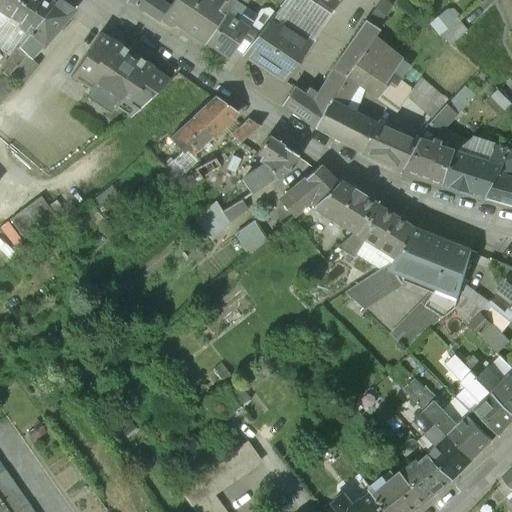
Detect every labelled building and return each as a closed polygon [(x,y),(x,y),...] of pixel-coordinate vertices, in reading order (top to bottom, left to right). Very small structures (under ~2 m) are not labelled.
[(20,0),(0,0),(0,25),(9,18),(20,0)] [(55,4),(47,0),(20,0),(9,18),(18,24),(13,31),(22,36),(24,32),(26,29),(31,32),(54,5),(55,4)] [(129,0),(160,21),(164,15),(168,8),(157,0),(129,0)] [(221,4),(215,0),(173,0),(168,8),(164,15),(205,43),(223,13),(217,9),(221,4)] [(247,29),(235,21),(248,0),(223,0),(221,4),(217,9),(223,13),(205,43),(228,58),(242,38),(247,29)] [(275,14),(250,44),(243,54),(285,83),(327,17),(303,0),(286,0),(281,7),(275,14)] [(28,35),(18,48),(26,56),(26,55),(31,60),(45,48),(75,13),(57,1),(55,4),(54,5),(31,32),(28,35)] [(267,9),(259,12),(247,29),(242,38),(250,44),(275,14),(267,9)] [(317,95),(309,91),(305,96),(294,88),(282,105),(315,128),(348,76),(362,54),(373,39),(379,31),(365,21),(332,70),(317,95)] [(457,21),(439,36),(450,45),(466,32),(457,21)] [(100,34),(71,78),(93,92),(89,98),(109,112),(113,106),(130,117),(170,82),(152,69),(153,68),(111,40),(110,42),(100,34)] [(408,66),(373,39),(362,54),(348,76),(359,85),(397,113),(407,99),(413,91),(412,90),(398,80),(408,66)] [(17,48),(0,68),(0,71),(0,72),(7,78),(26,56),(18,48),(17,48)] [(26,56),(7,78),(0,72),(0,71),(0,101),(1,102),(16,85),(19,87),(38,66),(31,60),(26,55),(26,56)] [(377,126),(341,107),(359,85),(348,76),(315,128),(362,153),(377,126)] [(447,103),(419,80),(412,90),(413,91),(407,99),(432,120),(446,105),(447,103)] [(238,113),(216,97),(193,119),(194,120),(214,136),(238,113)] [(432,120),(428,124),(439,134),(456,113),(446,105),(432,120)] [(214,136),(194,120),(172,140),(182,152),(188,160),(214,136)] [(249,120),(234,136),(236,138),(233,142),(237,145),(240,142),(241,144),(261,128),(249,120)] [(415,139),(378,123),(377,126),(362,153),(402,170),(415,139)] [(439,134),(428,124),(416,140),(415,139),(402,170),(445,184),(453,150),(444,147),(445,143),(435,139),(439,134)] [(167,134),(147,152),(164,170),(182,152),(172,140),(167,134)] [(494,145),(471,136),(453,150),(486,160),(494,145)] [(284,147),(268,137),(257,155),(263,157),(259,163),(262,164),(267,167),(274,179),(275,181),(288,172),(299,156),(298,156),(284,147)] [(486,160),(453,150),(445,184),(485,197),(498,174),(499,175),(506,150),(494,145),(486,160)] [(511,152),(506,150),(499,175),(498,174),(485,197),(511,205),(511,178),(511,179),(511,176),(511,152)] [(241,201),(218,165),(227,159),(224,154),(194,171),(221,213),(241,201)] [(262,164),(247,174),(241,167),(230,173),(246,199),(265,187),(274,179),(267,167),(262,164)] [(318,167),(304,181),(283,198),(286,201),(297,215),(310,204),(314,207),(337,184),(318,167)] [(377,206),(339,182),(337,184),(314,207),(340,222),(337,227),(343,231),(346,226),(357,232),(377,206)] [(286,201),(257,225),(265,241),(297,215),(286,201)] [(103,220),(88,202),(79,212),(93,229),(103,220)] [(210,205),(198,215),(209,226),(221,218),(210,205)] [(413,228),(377,206),(357,232),(337,248),(353,257),(365,240),(386,255),(383,259),(391,263),(413,228)] [(303,220),(296,227),(302,235),(310,228),(303,220)] [(256,223),(235,236),(247,255),(265,241),(257,225),(256,223)] [(327,249),(310,228),(302,235),(319,255),(327,249)] [(436,237),(413,228),(391,263),(344,292),(360,306),(402,282),(405,275),(414,253),(427,259),(436,237)] [(470,250),(436,237),(427,259),(414,253),(405,275),(434,287),(457,296),(461,281),(470,250)] [(327,249),(319,255),(322,259),(331,253),(327,249)] [(334,256),(331,253),(322,259),(326,263),(334,256)] [(511,268),(497,288),(511,300),(511,303),(509,307),(511,310),(511,268)] [(486,301),(461,281),(457,296),(453,307),(478,333),(488,322),(478,311),(486,301)] [(434,287),(431,295),(423,304),(420,301),(392,333),(405,347),(426,326),(453,307),(457,296),(434,287)] [(498,385),(483,370),(475,377),(490,393),(498,385)] [(498,385),(490,393),(511,415),(511,378),(509,375),(498,385)] [(490,393),(475,377),(465,388),(480,403),(490,393)] [(468,417),(459,426),(414,381),(404,391),(424,411),(471,459),(476,454),(477,455),(491,441),(468,417)] [(247,401),(233,382),(221,390),(237,409),(247,401)] [(221,390),(206,401),(222,421),(224,420),(223,418),(237,409),(221,390)] [(511,420),(511,415),(490,393),(480,403),(473,410),(497,435),(511,420)] [(365,406),(386,432),(399,421),(378,396),(365,406)] [(471,459),(424,411),(413,422),(437,447),(428,455),(453,479),(466,466),(465,465),(471,459)] [(247,441),(177,490),(192,511),(222,511),(211,495),(260,460),(247,441)] [(428,455),(419,463),(416,459),(404,470),(428,499),(453,479),(428,455)] [(511,467),(502,477),(511,486),(511,467)] [(402,468),(393,475),(388,471),(368,487),(370,490),(387,511),(411,511),(428,499),(404,470),(402,468)] [(30,511),(0,469),(0,502),(6,511),(30,511)] [(387,511),(370,490),(353,505),(343,493),(330,504),(337,511),(387,511)]
